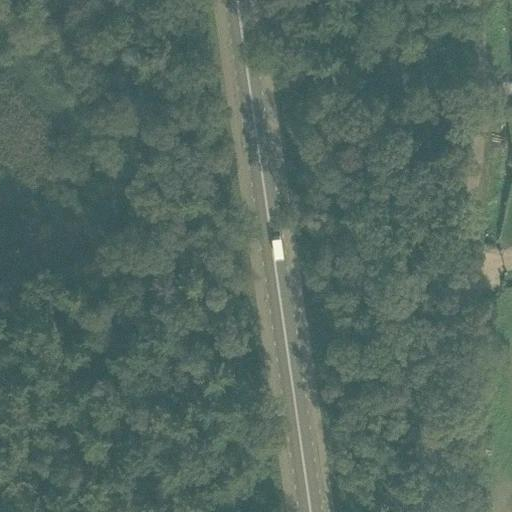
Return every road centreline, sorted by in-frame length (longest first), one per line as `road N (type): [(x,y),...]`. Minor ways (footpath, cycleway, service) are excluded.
road 1 (secondary): [(310,511),(235,0)]
road 2 (track): [(443,0),(443,113),(404,511)]
